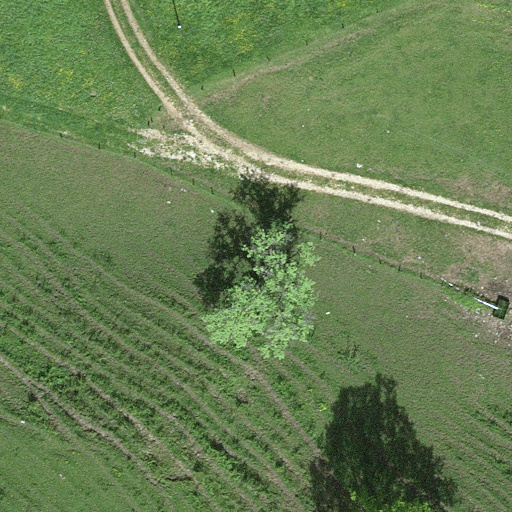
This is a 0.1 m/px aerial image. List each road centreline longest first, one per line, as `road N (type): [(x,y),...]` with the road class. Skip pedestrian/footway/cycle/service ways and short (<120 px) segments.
road 1 (track): [(108,0),(115,35),(210,141),(345,189)]
road 2 (track): [(0,103),(135,147),(210,141)]
road 3 (track): [(511,235),(345,189)]
